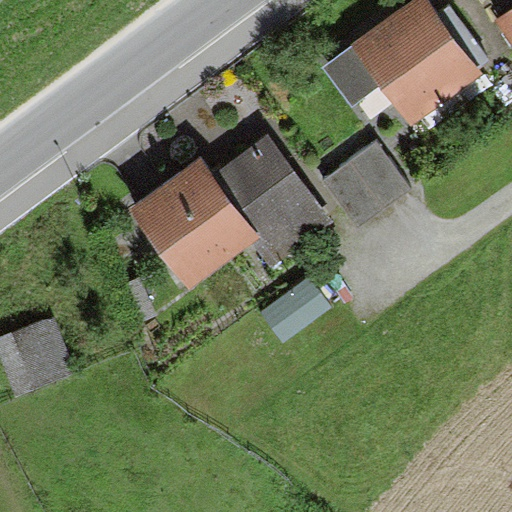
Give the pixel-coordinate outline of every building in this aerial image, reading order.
[(468,68),(413,1),(344,59),(399,123),(468,68)] [(511,15),(503,22),(511,33),(511,15)] [(364,227),(422,188),(387,139),(330,178),(364,227)] [(251,229),(196,163),(126,220),(181,284),(251,229)] [(0,341),(21,396),(85,371),(62,312),(0,336),(0,341)]
